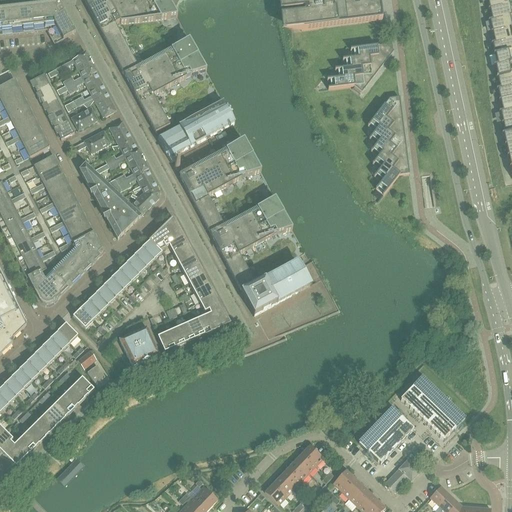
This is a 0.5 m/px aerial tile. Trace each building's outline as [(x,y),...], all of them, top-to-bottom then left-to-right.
[(167,0),(87,0),(83,0),(101,34),(107,45),(112,55),(118,65),(123,76),(125,75),(129,83),(128,84),(140,107),(145,115),(150,125),(155,134),(171,126),(222,101),(206,72),(189,41),(177,18),(167,0)] [(421,177),(432,176),(432,172),(430,168),(429,165),(426,162),(424,159),(420,157),(417,155),(415,138),(408,132),(391,0),(297,0),(302,36),(314,88),(316,95),(319,98),(353,94),(349,53),(351,55),(386,50),(389,53),(356,96),(360,132),(364,132),(367,132),(389,104),(393,103),(404,190),(422,188),(421,177)] [(499,0),(485,0),(486,0),(489,10),(487,10),(488,11),(502,8),(499,0)] [(54,45),(70,36),(74,34),(63,13),(59,4),(56,5),(55,4),(0,9),(0,36),(2,36),(34,32),(46,31),(54,45)] [(502,8),(488,11),(489,11),(491,21),(488,22),(504,19),(502,8)] [(504,19),(488,22),(488,23),(489,23),(491,33),(490,33),(504,30),(502,20),(504,19)] [(504,30),(490,33),(490,34),(492,34),(494,44),(490,45),(507,41),(504,30)] [(507,41),(490,45),(490,46),(492,45),(494,56),(493,56),(507,53),(505,42),(507,42),(507,41)] [(507,53),(493,56),(493,57),(494,56),(497,67),(493,67),(493,68),(510,64),(507,53)] [(86,55),(84,55),(56,70),(58,75),(59,76),(68,72),(67,68),(74,64),(77,71),(73,73),(74,74),(91,64),(89,61),(86,55)] [(379,71),(385,64),(387,61),(387,55),(351,60),(342,61),(343,70),(379,65),(379,71)] [(93,67),(91,64),(74,74),(77,80),(74,82),(72,79),(63,83),(65,87),(66,90),(96,74),(93,67)] [(510,64),(493,68),(494,68),(497,78),(495,79),(496,79),(510,76),(507,65),(510,65),(510,64)] [(372,81),(377,74),(379,71),(379,65),(343,70),(334,71),(336,80),(371,75),(372,81)] [(50,79),(58,75),(56,70),(48,74),(50,79)] [(84,84),(88,91),(101,84),(96,74),(66,90),(67,92),(69,96),(78,91),(77,87),(84,84)] [(31,83),(37,95),(50,88),(44,76),(31,83)] [(511,86),(510,76),(496,79),(497,79),(499,89),(496,90),(496,91),(511,87),(511,86)] [(72,247),(71,246),(73,245),(77,243),(93,234),(89,228),(88,225),(85,218),(83,216),(80,209),(78,206),(75,199),(73,196),(70,189),(69,187),(65,180),(64,177),(60,170),(59,168),(54,157),(52,158),(49,152),(48,150),(49,149),(46,142),(44,139),(41,132),(39,129),(36,123),(35,120),(31,113),(30,110),(26,103),(25,100),(21,94),(20,91),(15,81),(0,88),(0,87),(0,229),(1,233),(6,243),(11,252),(16,261),(21,271),(26,281),(28,280),(40,274),(46,271),(49,259),(72,247)] [(91,97),(87,99),(84,101),(82,98),(74,102),(77,109),(83,106),(82,105),(106,93),(101,84),(88,91),(91,97)] [(511,87),(496,91),(497,91),(499,101),(498,101),(498,102),(511,98),(511,97),(510,88),(511,87)] [(37,95),(43,107),(56,100),(50,88),(37,95)] [(84,110),(86,112),(90,110),(89,108),(93,103),(94,103),(98,109),(111,103),(106,93),(82,105),(83,106),(86,109),(84,110)] [(400,108),(399,99),(399,98),(389,100),(367,128),(374,133),(396,105),(400,108)] [(511,98),(498,102),(500,102),(502,112),(498,113),(511,110),(511,98)] [(43,107),(49,118),(62,111),(56,100),(43,107)] [(100,114),(103,119),(116,113),(111,103),(98,109),(100,114)] [(178,127),(157,138),(170,163),(177,159),(175,156),(189,147),(190,148),(234,124),(222,103),(178,127)] [(402,121),(401,112),(400,108),(396,105),(374,133),(368,141),(376,146),(398,118),(402,121)] [(91,110),(90,110),(86,112),(81,115),(88,127),(98,122),(91,110)] [(511,110),(498,113),(499,114),(500,114),(502,124),(501,124),(501,125),(511,122),(511,110)] [(49,118),(55,130),(68,123),(62,111),(49,118)] [(71,120),(78,133),(88,127),(81,115),(71,120)] [(403,133),(402,125),(402,121),(398,118),(376,146),(369,154),(377,158),(399,130),(403,133)] [(511,122),(501,125),(502,125),(505,135),(501,136),(511,133),(511,122)] [(61,142),(74,135),(68,123),(55,130),(61,142)] [(109,130),(114,140),(127,133),(122,123),(109,130)] [(405,146),(404,137),(403,133),(399,130),(377,158),(371,167),(379,171),(401,143),(405,146)] [(103,133),(94,138),(100,151),(110,146),(103,133)] [(114,140),(118,147),(112,148),(114,152),(119,149),(132,143),(127,133),(114,140)] [(511,133),(501,136),(501,137),(502,136),(505,147),(504,147),(511,145),(511,133)] [(94,138),(84,143),(72,149),(77,153),(86,148),(91,156),(100,151),(94,138)] [(213,243),(227,269),(231,276),(236,284),(240,293),(257,284),(307,257),(293,233),(275,200),(261,174),(243,140),(179,176),(183,184),(182,185),(195,209),(199,216),(203,223),(206,229),(209,235),(210,234),(215,242),(213,243)] [(106,166),(108,168),(124,159),(138,152),(137,152),(132,143),(119,149),(123,156),(116,160),(114,157),(104,161),(106,166)] [(407,159),(406,150),(405,146),(401,143),(379,171),(373,179),(380,184),(403,156),(407,159)] [(141,158),(138,152),(124,159),(108,168),(109,170),(111,173),(120,169),(118,165),(126,162),(129,168),(143,161),(141,158)] [(409,175),(407,163),(407,159),(403,156),(380,184),(374,192),(383,197),(399,177),(409,175)] [(144,164),(143,161),(129,168),(133,176),(126,179),(124,176),(115,180),(119,186),(135,178),(148,172),(147,171),(148,171),(144,164)] [(128,207),(116,196),(85,166),(79,172),(117,241),(140,218),(128,207)] [(109,170),(108,168),(106,166),(94,172),(98,175),(109,170)] [(135,178),(119,186),(122,192),(131,188),(129,184),(132,183),(136,181),(140,188),(153,181),(148,172),(135,178)] [(115,180),(108,184),(119,194),(122,192),(119,186),(115,180)] [(153,181),(140,188),(133,191),(134,194),(141,190),(143,194),(158,200),(159,193),(153,181)] [(143,194),(138,199),(132,195),(130,198),(135,200),(128,207),(140,218),(158,200),(143,194)] [(173,219),(162,229),(171,245),(168,247),(183,239),(173,219)] [(168,247),(171,245),(162,229),(149,242),(159,252),(168,247)] [(53,305),(102,256),(103,255),(93,235),(77,243),(80,249),(43,285),(41,283),(44,281),(40,274),(28,281),(39,302),(42,305),(45,307),(50,307),(53,305)] [(168,247),(173,256),(188,248),(183,239),(168,247)] [(162,254),(159,252),(149,242),(144,247),(156,260),(162,254)] [(144,247),(136,255),(148,268),(156,260),(144,247)] [(194,258),(188,248),(173,256),(178,266),(194,258)] [(136,255),(128,263),(140,275),(148,268),(136,255)] [(178,266),(184,275),(199,267),(194,258),(178,266)] [(128,263),(120,271),(132,283),(140,275),(128,263)] [(240,293),(253,317),(277,305),(277,304),(309,287),(296,263),(240,293)] [(184,275),(189,285),(204,277),(199,267),(184,275)] [(120,271),(112,279),(124,291),(132,283),(120,271)] [(0,356),(12,345),(10,342),(13,339),(13,340),(26,327),(0,274),(0,356)] [(189,285),(194,295),(209,286),(204,277),(189,285)] [(112,279),(104,287),(116,299),(124,291),(112,279)] [(214,296),(209,286),(194,295),(199,304),(214,296)] [(104,287),(96,295),(108,307),(116,299),(104,287)] [(96,295),(88,303),(100,315),(108,307),(96,295)] [(200,314),(202,318),(210,315),(209,311),(219,305),(214,296),(199,304),(204,313),(200,314)] [(88,303),(80,311),(92,323),(100,315),(88,303)] [(230,325),(219,305),(209,311),(210,315),(217,331),(230,325)] [(72,318),(84,331),(92,323),(80,311),(72,318)] [(202,318),(197,321),(204,336),(217,331),(210,315),(202,318)] [(197,321),(187,325),(194,341),(204,336),(197,321)] [(96,322),(89,329),(93,333),(100,327),(96,322)] [(119,342),(132,368),(141,364),(149,361),(149,360),(158,356),(144,323),(139,325),(139,324),(132,327),(135,334),(119,342)] [(77,338),(65,325),(57,333),(69,346),(77,338)] [(187,325),(177,329),(184,345),(194,341),(187,325)] [(177,329),(167,334),(174,349),(184,345),(177,329)] [(57,333),(49,341),(62,353),(69,346),(57,333)] [(157,338),(164,354),(174,349),(167,334),(157,338)] [(81,337),(73,343),(77,348),(85,342),(81,337)] [(49,341),(42,349),(54,361),(62,353),(49,341)] [(42,349),(34,357),(46,369),(54,361),(42,349)] [(77,363),(78,363),(84,371),(97,361),(90,353),(77,363)] [(34,357),(26,365),(38,377),(46,369),(34,357)] [(26,365),(18,372),(30,385),(38,377),(26,365)] [(97,390),(107,383),(96,368),(86,375),(97,390)] [(18,372),(10,380),(22,392),(30,385),(18,372)] [(82,379),(76,385),(72,389),(84,401),(87,397),(87,398),(94,391),(82,379)] [(421,379),(400,401),(443,443),(464,421),(421,379)] [(10,380),(2,388),(14,400),(22,392),(10,380)] [(2,388),(0,390),(0,401),(7,408),(14,400),(2,388)] [(72,389),(62,399),(74,411),(75,410),(74,410),(84,401),(72,389)] [(62,399),(53,408),(64,420),(67,416),(68,417),(74,411),(62,399)] [(53,408),(43,418),(55,429),(64,420),(53,408)] [(392,410),(358,445),(380,466),(413,431),(392,410)] [(43,418),(33,427),(45,439),(55,429),(43,418)] [(33,427),(23,437),(36,449),(35,448),(45,439),(33,427)] [(0,437),(0,452),(10,443),(14,447),(19,441),(15,438),(12,440),(5,433),(0,437)] [(23,437),(19,441),(14,447),(25,458),(29,455),(36,449),(23,437)] [(0,452),(16,468),(25,458),(14,447),(10,443),(0,452)] [(310,447),(302,455),(315,468),(323,460),(310,447)] [(73,455),(70,457),(64,462),(60,467),(49,479),(66,495),(89,471),(73,455)] [(302,455),(294,463),(308,476),(315,468),(302,455)] [(408,462),(403,466),(398,472),(407,480),(408,480),(411,483),(420,473),(408,462)] [(294,463),(287,471),(301,484),(308,476),(294,463)] [(287,471),(280,478),(293,491),(301,484),(287,471)] [(333,486),(341,493),(354,480),(346,472),(333,486)] [(383,487),(392,495),(407,480),(398,472),(383,487)] [(280,478),(272,486),(286,499),(293,491),(280,478)] [(341,493),(348,501),(362,487),(354,480),(341,493)] [(264,494),(278,507),(286,499),(272,486),(264,494)] [(348,501),(356,508),(369,494),(362,487),(348,501)] [(441,488),(429,500),(438,508),(449,497),(441,488)] [(203,489),(196,497),(209,510),(217,502),(203,489)] [(356,508),(360,511),(366,511),(377,502),(369,494),(356,508)] [(196,497),(188,504),(196,511),(207,511),(209,510),(196,497)] [(451,511),(458,505),(449,497),(438,508),(441,511),(451,511)] [(366,511),(382,511),(385,509),(377,502),(366,511)]
